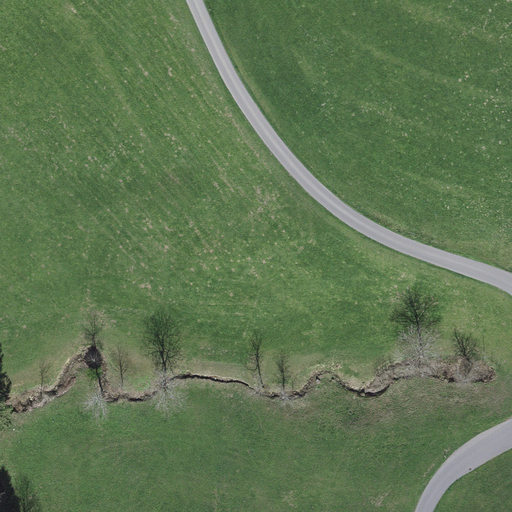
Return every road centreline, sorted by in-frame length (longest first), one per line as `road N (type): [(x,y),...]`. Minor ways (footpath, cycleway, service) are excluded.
road 1 (unclassified): [(511,287),(380,237),(306,186),(236,96),(193,0)]
road 2 (unclassified): [(424,511),(428,494),(464,456),(511,432)]
